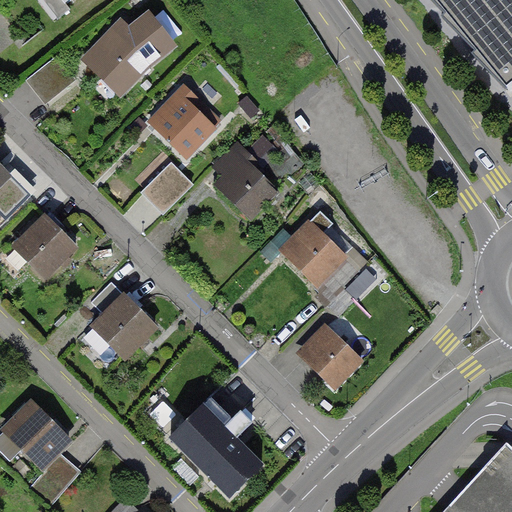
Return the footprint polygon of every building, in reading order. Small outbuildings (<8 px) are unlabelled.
[(511,0),(430,0),(446,16),(442,20),(511,94),(511,0)] [(154,71),(117,31),(84,62),(121,102),(154,71)] [(29,80),(47,106),(80,83),(61,57),(29,80)] [(217,132),(182,95),(151,125),(186,162),(217,132)] [(284,201),(243,155),(213,182),(255,228),(284,201)] [(172,166),(142,197),(164,219),(195,188),(172,166)] [(0,193),(12,182),(0,169),(0,193)] [(78,252),(47,220),(12,255),(43,286),(78,252)] [(350,264),(310,226),(281,256),(321,294),(350,264)] [(160,326),(125,291),(89,327),(123,362),(160,326)] [(337,397),(367,369),(328,328),(298,357),(337,397)] [(77,444),(30,399),(3,428),(50,472),(77,444)] [(153,409),(163,424),(178,415),(168,399),(153,409)] [(201,411),(166,445),(229,510),(265,475),(201,411)] [(511,511),(511,448),(508,445),(446,511),(511,511)] [(65,461),(33,493),(48,509),(81,477),(65,461)]
